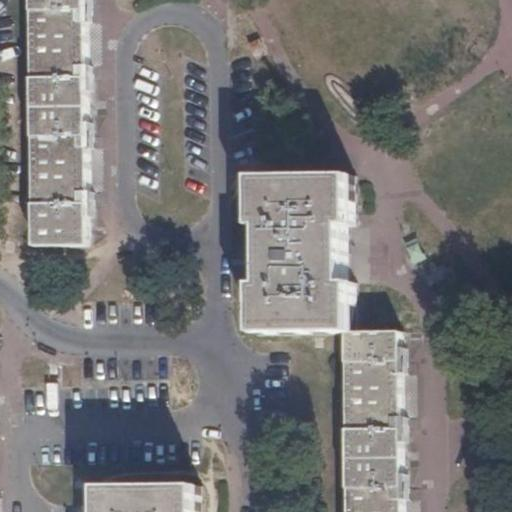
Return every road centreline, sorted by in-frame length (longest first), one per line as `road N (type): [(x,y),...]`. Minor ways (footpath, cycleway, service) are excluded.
road 1 (residential): [(0,282),(37,325),(69,338),(164,342),(217,353),(237,371),(247,392),(250,511)]
road 2 (unknown): [(11,293),(8,399),(26,421)]
